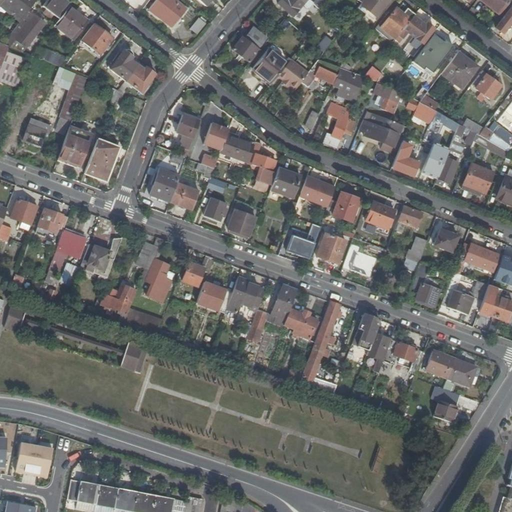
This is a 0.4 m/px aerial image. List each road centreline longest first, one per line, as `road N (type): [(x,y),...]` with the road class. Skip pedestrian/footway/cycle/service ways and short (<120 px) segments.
road 1 (residential): [(511,356),(118,208)]
road 2 (residential): [(187,69),(279,141),(511,233)]
road 3 (tertiary): [(0,407),(276,497)]
road 4 (residential): [(118,208),(161,101),(187,69)]
road 5 (residential): [(0,165),(118,208)]
